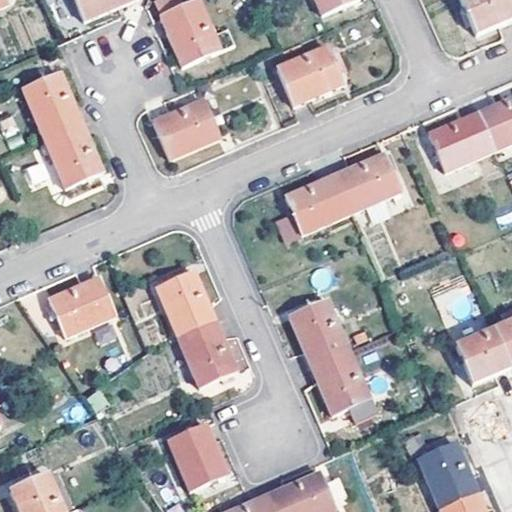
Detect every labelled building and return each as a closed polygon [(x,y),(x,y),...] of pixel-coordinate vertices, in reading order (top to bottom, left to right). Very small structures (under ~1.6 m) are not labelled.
[(72,0),(84,25),(134,3),(132,0),(72,0)] [(359,0),(314,0),(322,18),(360,1),(359,0)] [(476,38),(511,22),(511,18),(504,0),(460,0),(476,38)] [(182,71),(220,55),(213,40),(198,6),(161,22),(182,71)] [(213,40),(220,55),(233,48),(228,34),(213,40)] [(278,72),(294,109),(343,88),(327,51),(278,72)] [(45,144),(82,128),(61,78),(24,94),(45,144)] [(511,103),(479,117),(496,155),(511,147),(511,103)] [(214,132),(224,127),(218,112),(207,117),(202,104),(153,125),(169,164),(219,143),(214,132)] [(446,176),(496,155),(479,117),(430,139),(446,176)] [(82,128),(45,144),(65,192),(103,176),(82,128)] [(338,178),(354,215),(402,194),(386,158),(338,178)] [(39,162),(23,170),(33,190),(49,182),(39,162)] [(304,237),(354,215),(338,178),(288,200),(304,237)] [(178,342),(215,326),(194,276),(156,292),(178,342)] [(48,304),(64,341),(114,319),(98,282),(48,304)] [(310,370),(347,354),(326,305),(289,320),(310,370)] [(111,326),(94,332),(98,345),(116,339),(111,326)] [(215,326),(178,342),(198,391),(237,375),(215,326)] [(511,326),(492,336),(509,372),(511,370),(511,326)] [(470,390),(509,372),(492,336),(453,352),(470,390)] [(347,354),(310,370),(330,419),(350,411),(355,422),(373,415),(347,354)] [(82,401),(90,412),(102,404),(94,392),(82,401)] [(206,428),(168,445),(189,494),(227,478),(206,428)] [(438,511),(442,511),(476,497),(456,448),(418,464),(438,511)] [(18,511),(68,511),(71,511),(56,476),(11,495),(18,511)] [(270,498),(276,511),(334,511),(319,477),(270,498)] [(483,511),(476,497),(442,511),(483,511)] [(276,511),(270,498),(235,511),(276,511)]
